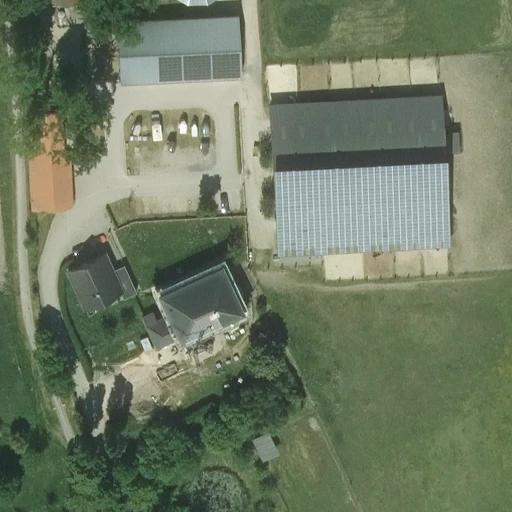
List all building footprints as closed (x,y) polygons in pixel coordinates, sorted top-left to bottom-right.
[(238,14),(117,21),(120,81),(240,73),(238,14)] [(40,64),(38,61),(35,60),(32,60),(30,62),(28,64),(28,67),(29,70),(31,72),(34,73),(37,72),(40,70),(41,67),(40,64)] [(36,75),(33,75),(31,76),(30,79),(29,81),(30,84),(32,86),(34,87),(37,87),(39,86),(41,84),(42,82),(42,79),(41,77),(39,75),(36,75)] [(447,242),(438,96),(270,105),(277,251),(447,242)] [(67,207),(61,109),(28,111),(33,209),(67,207)] [(113,248),(74,266),(91,304),(130,286),(113,248)] [(242,307),(220,262),(159,291),(169,312),(155,318),(153,313),(143,318),(156,345),(179,334),(180,336),(242,307)] [(277,426),(259,434),(269,457),(287,448),(277,426)]
